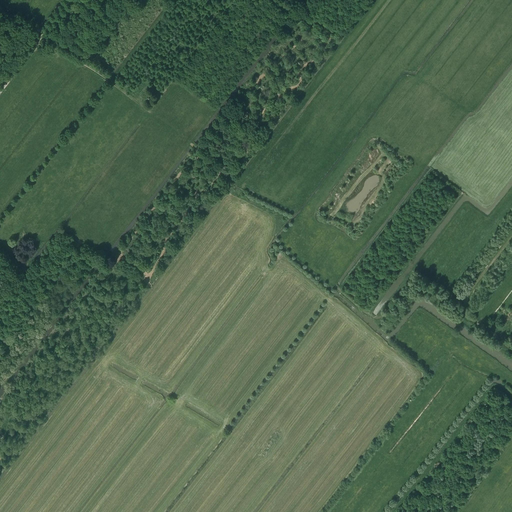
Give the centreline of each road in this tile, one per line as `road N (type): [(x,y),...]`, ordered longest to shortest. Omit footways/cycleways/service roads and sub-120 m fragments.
road 1 (track): [(329,26),(331,45),(291,70),(285,87),(266,101),(252,144),(196,199),(151,272),(122,253),(237,96),(308,35),(314,21),(305,10),(313,0)]
road 2 (track): [(190,142),(229,189),(239,188),(390,0)]
road 3 (track): [(30,51),(68,55),(148,109)]
